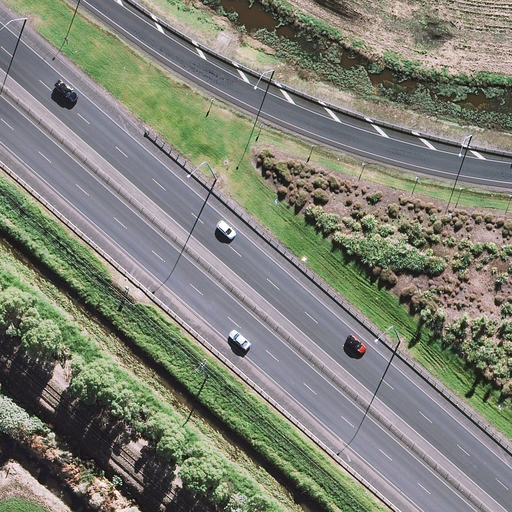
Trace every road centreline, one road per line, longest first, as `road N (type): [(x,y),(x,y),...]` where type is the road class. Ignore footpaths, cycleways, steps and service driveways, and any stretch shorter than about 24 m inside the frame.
road 1 (motorway): [(0,40),(511,478)]
road 2 (motorway): [(451,511),(0,121)]
road 3 (motorway): [(101,0),(172,52),(338,132),(511,172)]
